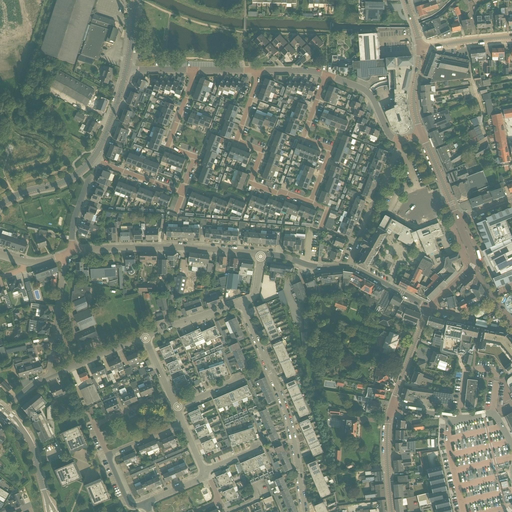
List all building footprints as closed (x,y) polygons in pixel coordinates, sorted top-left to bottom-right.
[(92,9),(94,10),(97,0),(56,0),(39,53),(74,64),(77,54),(92,9)] [(416,8),(419,17),(427,15),(427,12),(438,9),(437,5),(445,2),(448,1),(447,0),(428,0),(429,3),(423,5),(416,8)] [(378,17),(378,10),(384,10),(383,10),(383,4),(384,4),(375,4),(375,1),(376,1),(366,1),(366,3),(361,3),(361,10),(363,10),(366,10),(366,13),(365,21),(379,21),(378,21),(378,17),(379,17),(378,17)] [(505,16),(504,8),(502,8),(501,9),(501,16),(495,16),(496,27),(498,27),(499,28),(500,28),(501,27),(503,27),(502,22),(505,21),(505,16)] [(94,10),(92,9),(77,54),(80,55),(78,58),(77,60),(83,62),(85,57),(98,61),(104,42),(105,42),(110,28),(112,29),(113,27),(115,22),(94,15),(94,14),(96,12),(95,9),(94,10)] [(464,30),(471,29),(470,21),(468,21),(468,17),(462,18),(462,22),(464,30)] [(477,22),(478,29),(486,28),(486,27),(491,27),(490,22),(485,23),(485,19),(482,20),(481,17),(477,17),(477,22)] [(439,18),(436,19),(441,34),(443,38),(451,34),(447,23),(441,25),(440,23),(439,18)] [(430,39),(441,34),(436,19),(432,21),(435,29),(425,32),(427,39),(428,39),(430,38),(430,39)] [(461,30),(460,25),(458,19),(454,21),(455,24),(451,25),(453,32),(461,30)] [(113,45),(117,30),(112,29),(110,28),(105,42),(108,43),(113,45)] [(354,62),(352,62),(353,70),(357,70),(357,73),(357,77),(367,82),(368,81),(370,80),(371,77),(389,76),(388,76),(388,75),(387,75),(387,64),(386,64),(386,59),(380,60),(378,33),(374,34),(358,35),(359,45),(360,53),(360,62),(358,62),(354,62)] [(255,41),(253,42),(257,47),(259,45),(261,43),(262,43),(261,43),(262,44),(263,45),(265,47),(268,44),(269,43),(263,36),(262,36),(261,35),(260,36),(259,34),(253,39),(255,41)] [(273,41),(272,43),(274,45),(275,47),(278,45),(279,43),(280,44),(279,44),(280,44),(281,45),(283,47),(286,44),(287,43),(281,36),(280,35),(278,36),(277,35),(272,40),(273,41)] [(295,35),(290,40),(292,42),(290,44),(292,45),(294,47),(296,45),(298,44),(298,45),(299,45),(300,46),(301,48),(304,45),(305,44),(299,37),(298,36),(297,37),(295,35)] [(314,36),(308,41),(310,43),(308,44),(310,46),(312,48),(314,46),(316,44),(316,45),(317,46),(318,46),(320,48),(324,44),(317,38),(316,36),(315,38),(314,36)] [(266,48),(262,52),(264,54),(266,56),(268,54),(270,52),(271,53),(270,53),(271,54),(271,53),(272,54),(274,56),(274,55),(278,52),(274,48),(275,47),(274,45),(272,46),(271,45),(270,44),(269,45),(268,44),(265,47),(266,48)] [(285,49),(281,52),(284,56),(287,54),(288,52),(289,53),(288,53),(289,54),(290,55),(292,56),(296,53),(292,49),(294,47),(292,45),(290,47),(290,46),(289,45),(287,46),(286,44),(283,47),(285,49)] [(303,49),(299,53),(302,56),(303,57),(305,55),(306,53),(307,54),(307,55),(308,55),(309,55),(310,57),(314,53),(311,50),(312,48),(310,46),(309,47),(308,46),(307,45),(306,46),(304,45),(301,48),(303,49)] [(486,57),(485,50),(477,51),(479,63),(479,62),(486,61),(485,57),(486,57)] [(471,58),(472,64),(479,63),(477,51),(470,51),(471,58)] [(430,83),(434,83),(462,80),(468,79),(471,79),(470,75),(470,74),(467,74),(470,61),(463,60),(463,59),(458,59),(455,58),(452,57),(448,57),(445,56),(444,56),(440,55),(440,56),(432,53),(432,54),(428,65),(424,76),(423,76),(431,79),(430,83)] [(332,64),(332,70),(332,69),(333,69),(336,69),(339,69),(339,70),(339,72),(344,72),(344,73),(347,73),(347,72),(348,72),(348,70),(353,70),(352,62),(348,62),(348,65),(343,65),(344,60),(338,60),(338,56),(332,56),(332,64)] [(386,59),(386,64),(387,64),(387,75),(388,75),(388,76),(389,76),(390,88),(395,88),(395,95),(406,94),(407,92),(412,71),(412,66),(413,66),(413,64),(413,62),(413,60),(413,58),(413,57),(412,58),(410,58),(408,58),(407,58),(407,57),(404,58),(403,58),(402,58),(400,58),(398,58),(386,59)] [(110,80),(113,70),(104,67),(103,71),(102,77),(101,77),(99,81),(107,84),(108,80),(110,80)] [(95,91),(59,71),(50,86),(86,106),(95,91)] [(156,83),(153,90),(158,92),(163,79),(162,83),(157,81),(158,79),(157,79),(157,81),(156,83)] [(163,79),(158,92),(159,92),(159,90),(164,92),(169,79),(168,83),(163,81),(164,79),(163,79)] [(169,79),(164,92),(165,90),(170,92),(175,79),(173,83),(169,81),(169,79)] [(175,79),(170,92),(175,94),(180,81),(179,83),(174,81),(175,80),(175,79)] [(208,87),(210,82),(201,79),(199,84),(208,87)] [(266,79),(264,84),(273,88),(275,83),(273,82),(266,79)] [(286,79),(284,84),(288,85),(286,91),(284,95),(289,97),(290,96),(291,93),(291,91),(296,80),(294,84),(289,82),(290,80),(286,79)] [(481,80),(476,81),(478,88),(479,88),(488,86),(487,80),(487,79),(485,80),(481,80)] [(134,87),(139,89),(139,92),(143,94),(145,94),(151,96),(152,95),(153,91),(147,89),(144,88),(146,82),(145,82),(142,81),(139,80),(138,84),(135,83),(134,87)] [(218,91),(216,94),(222,96),(223,93),(224,91),(228,80),(226,84),(221,82),(222,80),(221,81),(218,91)] [(228,80),(224,91),(229,93),(229,91),(234,80),(233,80),(232,84),(227,82),(228,80)] [(234,80),(229,91),(234,93),(235,93),(235,91),(239,80),(238,84),(235,83),(233,82),(234,80)] [(239,80),(235,91),(240,93),(244,82),(243,84),(241,83),(239,82),(239,80)] [(296,80),(291,91),(296,93),(297,93),(297,92),(301,80),(300,84),(297,83),(295,82),(296,80)] [(301,80),(297,92),(302,94),(307,80),(306,84),(301,82),(302,80),(301,80)] [(302,94),(302,95),(307,96),(307,95),(312,82),(311,84),(307,82),(307,80),(302,94)] [(175,94),(174,97),(179,99),(180,96),(184,85),(183,87),(179,85),(180,81),(175,94)] [(240,93),(239,94),(240,94),(245,96),(246,92),(248,93),(250,88),(248,87),(249,86),(247,85),(246,85),(246,83),(244,82),(240,93)] [(312,82),(307,95),(313,97),(317,86),(316,86),(316,88),(311,86),(312,82)] [(431,92),(433,92),(435,92),(434,83),(430,83),(422,84),(422,86),(421,87),(422,93),(421,93),(421,94),(431,93),(431,92)] [(208,87),(199,84),(197,89),(206,93),(208,87)] [(264,84),(262,89),(271,93),(274,94),(275,94),(277,89),(276,89),(273,88),(264,84)] [(330,86),(328,92),(337,95),(339,90),(330,86)] [(206,93),(197,89),(195,94),(207,99),(204,98),(206,93)] [(262,89),(260,94),(269,98),(271,93),(262,89)] [(140,102),(143,94),(139,92),(135,90),(134,93),(131,92),(129,98),(139,102),(140,102)] [(328,92),(326,97),(338,101),(340,96),(337,95),(328,92)] [(207,99),(195,94),(193,99),(202,103),(205,104),(207,99)] [(260,94),(258,100),(267,103),(269,98),(260,94)] [(385,112),(384,113),(389,123),(390,122),(392,127),(391,127),(391,128),(392,129),(392,130),(393,131),(394,132),(395,132),(397,131),(398,134),(399,134),(400,134),(401,134),(402,134),(403,134),(404,134),(405,133),(406,133),(407,132),(408,131),(409,131),(408,130),(408,128),(410,127),(411,127),(411,126),(411,125),(411,124),(411,123),(411,122),(411,121),(409,121),(408,116),(410,116),(407,105),(406,105),(406,100),(407,100),(407,94),(406,94),(395,95),(394,95),(395,103),(396,103),(396,106),(394,107),(394,108),(387,112),(385,113),(385,112)] [(326,97),(324,102),(333,105),(336,106),(338,101),(326,97)] [(137,108),(139,102),(129,98),(127,104),(130,105),(128,108),(135,111),(136,108),(137,108)] [(359,111),(359,110),(363,98),(361,102),(359,101),(358,102),(359,102),(358,104),(352,101),(350,108),(354,109),(353,111),(355,111),(355,109),(359,111)] [(103,113),(107,102),(101,100),(99,105),(95,103),(93,109),(103,113)] [(175,106),(163,101),(161,106),(164,107),(173,111),(175,106)] [(299,103),(297,108),(306,112),(308,106),(299,103)] [(237,113),(239,108),(230,105),(228,110),(237,113)] [(433,109),(433,106),(433,105),(423,106),(424,113),(427,113),(427,114),(428,114),(428,117),(438,113),(437,110),(436,109),(433,109)] [(359,118),(362,119),(367,106),(365,110),(362,109),(362,110),(362,112),(359,110),(359,111),(355,109),(355,111),(353,116),(357,117),(356,119),(358,120),(359,118)] [(173,111),(164,107),(162,113),(171,116),(173,111)] [(125,110),(122,116),(130,119),(133,120),(135,114),(134,113),(135,111),(128,108),(128,111),(125,110)] [(295,113),(304,117),(306,112),(297,108),(295,113)] [(237,113),(228,110),(226,115),(235,118),(237,113)] [(448,110),(438,113),(428,117),(425,118),(423,119),(427,131),(436,127),(443,125),(445,128),(451,126),(449,121),(447,122),(444,116),(449,114),(448,110)] [(505,118),(511,117),(511,116),(511,110),(503,112),(505,118)] [(188,122),(188,123),(193,125),(196,116),(197,114),(197,112),(192,111),(192,112),(191,114),(189,120),(188,122)] [(85,117),(77,113),(74,119),(82,123),(85,117)] [(169,121),(171,116),(162,113),(160,118),(169,121)] [(295,113),(293,118),(300,121),(302,122),(304,117),(295,113)] [(319,122),(325,124),(328,115),(323,113),(319,122)] [(257,125),(261,116),(256,114),(252,123),(257,125)] [(365,127),(370,114),(368,118),(365,117),(365,118),(366,118),(365,120),(362,119),(359,118),(358,120),(357,124),(360,125),(360,127),(361,128),(362,126),(365,127)] [(503,123),(501,114),(492,116),(493,124),(503,123)] [(235,118),(226,115),(224,120),(233,123),(235,118)] [(325,124),(330,126),(333,117),(328,115),(325,124)] [(128,125),(130,119),(122,116),(120,122),(123,123),(122,126),(129,128),(130,125),(128,125)] [(196,116),(193,125),(198,127),(199,125),(201,118),(200,117),(199,117),(196,116)] [(201,118),(199,125),(204,127),(207,118),(202,116),(201,118)] [(261,116),(257,125),(262,127),(263,125),(266,117),(261,116)] [(266,117),(263,125),(268,127),(272,118),(267,116),(266,117)] [(330,126),(335,128),(338,118),(333,117),(330,126)] [(169,121),(160,118),(158,123),(167,126),(169,121)] [(207,118),(204,127),(209,129),(212,120),(207,118)] [(277,120),(272,118),(268,127),(273,129),(277,120)] [(289,123),(298,126),(300,121),(293,118),(291,118),(289,123)] [(335,128),(340,130),(343,120),(338,118),(335,128)] [(477,118),(471,120),(473,127),(479,124),(477,118)] [(86,132),(93,136),(98,125),(88,120),(85,126),(83,131),(86,132)] [(235,124),(233,123),(224,120),(226,121),(224,126),(233,129),(235,124)] [(348,122),(343,120),(340,130),(345,132),(348,122)] [(368,137),(374,122),(373,122),(372,127),(369,125),(369,126),(368,128),(365,127),(362,126),(361,128),(360,132),(367,134),(366,136),(368,137)] [(377,138),(380,132),(374,130),(374,128),(375,128),(372,126),(374,122),(368,137),(370,138),(370,136),(377,139),(377,138)] [(287,128),(296,131),(298,126),(289,123),(287,128)] [(495,133),(504,131),(503,123),(493,124),(495,133)] [(116,134),(123,136),(126,131),(128,131),(129,128),(122,126),(121,128),(118,127),(116,134)] [(222,131),(231,134),(233,129),(224,126),(222,131)] [(429,134),(433,144),(435,147),(435,148),(436,147),(443,144),(441,140),(445,138),(444,134),(449,132),(448,130),(451,129),(450,127),(447,128),(438,132),(437,130),(429,134)] [(156,128),(154,133),(163,136),(165,131),(156,128)] [(287,128),(285,133),(294,137),(296,131),(287,128)] [(220,136),(229,140),(231,134),(222,131),(219,130),(217,135),(220,136)] [(471,139),(477,136),(474,130),(468,132),(471,139)] [(496,142),(506,140),(504,131),(495,133),(496,142)] [(276,137),(285,140),(287,135),(278,132),(276,137)] [(162,141),(163,136),(154,133),(152,138),(162,141)] [(122,140),(123,136),(116,134),(113,140),(116,141),(115,143),(122,146),(124,146),(126,141),(122,140)] [(212,135),(210,140),(219,143),(221,144),(223,139),(221,138),(212,135)] [(343,136),(341,141),(351,144),(353,139),(343,136)] [(285,140),(276,137),(274,142),(283,146),(285,140)] [(152,138),(150,143),(160,146),(162,141),(152,138)] [(210,140),(208,145),(217,148),(219,143),(210,140)] [(498,150),(507,148),(506,140),(496,142),(498,150)] [(341,141),(340,146),(349,149),(351,144),(341,141)] [(158,152),(160,146),(150,143),(148,142),(147,147),(149,148),(158,152)] [(283,146),(274,142),(272,147),(281,151),(283,146)] [(121,149),(122,146),(115,143),(114,146),(111,145),(109,151),(117,154),(119,148),(121,149)] [(437,150),(440,156),(451,151),(452,150),(451,147),(453,146),(452,143),(444,147),(437,150)] [(298,144),(294,154),(299,156),(303,146),(302,146),(302,147),(300,146),(301,145),(300,145),(300,146),(298,145),(298,144)] [(208,145),(206,150),(208,151),(215,153),(217,148),(208,145)] [(303,146),(299,156),(303,158),(307,148),(305,148),(305,147),(303,147),(303,146)] [(340,146),(338,151),(347,155),(349,149),(340,146)] [(387,149),(379,146),(378,149),(380,149),(378,154),(376,154),(387,158),(389,153),(386,152),(387,149)] [(281,151),(272,147),(270,152),(279,156),(281,156),(282,157),(284,152),(281,151)] [(233,148),(232,148),(228,157),(233,159),(237,150),(233,148)] [(307,148),(303,158),(308,159),(312,150),(311,149),(311,150),(310,149),(309,149),(307,148)] [(484,154),(481,148),(474,152),(477,158),(484,154)] [(507,148),(498,150),(499,158),(509,156),(507,148)] [(238,161),(242,151),(237,150),(233,159),(238,161)] [(312,150),(308,159),(312,161),(313,161),(316,151),(316,152),(314,151),(314,150),(314,151),(312,150)] [(107,157),(114,160),(117,161),(119,155),(109,151),(107,157)] [(208,151),(206,156),(215,159),(217,154),(215,153),(208,151)] [(242,163),(246,153),(242,151),(238,161),(242,163)] [(316,151),(313,161),(317,163),(321,153),(320,153),(319,153),(319,152),(319,153),(316,152),(317,151),(316,151)] [(338,151),(336,156),(345,160),(345,159),(348,160),(350,156),(347,155),(338,151)] [(443,164),(454,157),(453,156),(453,154),(452,152),(451,152),(451,151),(440,156),(442,163),(443,163),(443,164)] [(454,157),(443,164),(446,173),(454,170),(452,164),(467,154),(465,151),(454,157)] [(161,162),(167,164),(170,154),(165,152),(161,162)] [(272,153),(270,158),(279,162),(281,156),(279,156),(270,152),(272,153)] [(247,164),(251,155),(250,154),(250,155),(246,153),(242,163),(247,164)] [(128,158),(126,163),(131,165),(134,156),(129,154),(128,158)] [(167,164),(172,166),(175,156),(170,154),(167,164)] [(385,162),(387,158),(376,154),(374,159),(383,162),(385,163),(385,162)] [(131,165),(136,167),(140,158),(134,156),(131,165)] [(170,169),(176,171),(180,158),(175,156),(172,166),(170,169)] [(206,156),(204,161),(213,164),(214,163),(216,164),(218,161),(215,160),(215,159),(206,156)] [(336,156),(334,161),(343,165),(345,160),(336,156)] [(509,162),(510,162),(509,156),(499,158),(500,164),(501,164),(502,167),(509,165),(509,162)] [(141,169),(145,160),(140,158),(136,167),(141,169)] [(185,160),(180,158),(176,171),(181,173),(185,160)] [(277,167),(279,162),(270,158),(268,163),(277,167)] [(372,164),(381,168),(382,165),(383,162),(374,159),(372,164)] [(474,159),(465,164),(468,169),(477,165),(474,159)] [(141,169),(146,171),(150,161),(145,160),(141,169)] [(151,173),(155,163),(150,161),(146,171),(151,173)] [(204,161),(202,166),(204,167),(211,170),(213,170),(214,171),(216,165),(213,164),(204,161)] [(155,163),(151,173),(157,175),(157,172),(158,170),(160,165),(155,163)] [(268,163),(266,168),(275,172),(277,167),(268,163)] [(370,169),(379,173),(381,168),(372,164),(369,163),(367,168),(370,169)] [(306,166),(304,171),(313,175),(315,169),(306,166)] [(332,166),(330,171),(339,175),(341,169),(332,166)] [(204,167),(202,172),(211,175),(213,170),(211,170),(204,167)] [(266,168),(264,173),(276,178),(273,177),(275,172),(266,168)] [(368,174),(377,178),(379,173),(370,169),(367,168),(365,173),(367,174),(368,174)] [(458,171),(447,175),(449,179),(467,172),(467,170),(466,171),(466,170),(464,171),(463,169),(461,170),(458,171)] [(100,177),(99,177),(100,177),(109,180),(111,174),(112,174),(113,172),(107,170),(106,172),(103,171),(102,175),(103,176),(102,178),(100,177)] [(238,171),(236,176),(246,180),(248,175),(244,173),(238,171)] [(311,180),(313,175),(304,171),(302,176),(311,180)] [(330,171),(328,176),(330,177),(337,180),(339,175),(330,171)] [(452,187),(457,201),(458,201),(467,197),(468,197),(472,195),(471,194),(486,188),(483,180),(486,178),(483,171),(480,172),(474,175),(469,177),(461,180),(457,181),(458,184),(453,187),(452,187)] [(202,172),(200,177),(209,180),(211,175),(202,172)] [(467,172),(449,179),(451,184),(457,181),(461,180),(469,177),(467,172)] [(276,178),(264,173),(262,179),(274,183),(276,178)] [(368,174),(367,174),(366,176),(369,177),(368,180),(377,184),(379,179),(379,178),(377,178),(368,174)] [(235,181),(235,182),(244,185),(246,180),(236,176),(235,181)] [(311,180),(302,176),(300,181),(309,185),(311,180)] [(99,179),(97,183),(100,184),(102,185),(101,187),(107,190),(108,187),(110,181),(109,180),(100,177),(100,179),(99,179)] [(200,177),(198,182),(207,186),(209,180),(200,177)] [(330,177),(328,182),(337,185),(339,180),(337,180),(330,177)] [(368,180),(365,179),(363,184),(366,185),(375,189),(377,184),(368,180)] [(300,181),(298,186),(307,190),(309,185),(300,181)] [(120,193),(124,184),(119,182),(115,191),(116,191),(115,194),(119,196),(120,193)] [(235,182),(233,187),(242,190),(244,185),(235,182)] [(328,182),(326,187),(335,191),(337,185),(328,182)] [(129,186),(124,184),(120,193),(125,195),(129,186)] [(375,189),(366,185),(363,184),(361,189),(364,190),(373,194),(374,192),(375,189)] [(129,186),(125,195),(126,195),(124,198),(127,199),(128,196),(131,197),(134,188),(129,186)] [(96,193),(95,196),(101,198),(102,198),(105,199),(107,193),(106,192),(107,190),(101,187),(100,190),(97,189),(95,193),(96,193)] [(326,187),(324,192),(331,195),(333,196),(335,191),(326,187)] [(139,190),(134,188),(131,197),(136,199),(139,190)] [(140,188),(139,190),(136,199),(135,200),(140,202),(145,190),(140,188)] [(481,196),(469,200),(472,208),(484,204),(483,202),(486,201),(486,203),(487,203),(491,202),(493,201),(495,200),(505,197),(505,196),(502,189),(496,191),(495,189),(487,192),(487,194),(484,195),(481,196)] [(145,204),(147,201),(150,192),(145,190),(140,202),(145,204)] [(373,194),(364,190),(362,195),(372,199),(372,198),(373,194)] [(155,194),(150,192),(147,201),(152,203),(155,194)] [(156,192),(155,194),(152,203),(153,201),(158,203),(161,194),(156,192)] [(322,192),(320,197),(329,200),(331,195),(324,192),(322,192)] [(192,193),(188,202),(193,204),(197,194),(192,193)] [(352,203),(363,207),(366,202),(359,199),(360,197),(357,196),(348,193),(347,195),(353,198),(353,200),(355,201),(354,204),(352,203)] [(92,197),(91,201),(95,202),(94,205),(100,207),(101,204),(99,203),(101,198),(95,196),(93,194),(93,195),(94,195),(93,197),(92,197)] [(158,203),(163,205),(166,196),(161,194),(158,203)] [(197,194),(193,204),(199,206),(202,196),(197,194)] [(171,198),(166,196),(163,205),(168,207),(171,198)] [(202,196),(199,206),(204,207),(207,198),(202,196)] [(252,196),(248,208),(253,210),(254,207),(257,198),(252,196)] [(212,200),(210,207),(215,208),(218,199),(213,197),(212,200)] [(320,197),(318,202),(327,205),(329,200),(320,197)] [(207,198),(204,207),(209,209),(210,207),(212,200),(207,198)] [(257,198),(254,207),(259,209),(262,200),(257,198)] [(218,199),(215,208),(220,210),(224,201),(218,199)] [(229,203),(227,208),(232,210),(236,200),(230,199),(229,203)] [(264,211),(264,212),(269,214),(274,201),(268,199),(267,202),(264,211)] [(236,200),(232,210),(237,212),(241,202),(236,200)] [(262,200),(259,209),(264,211),(267,202),(262,200)] [(224,201),(220,210),(225,212),(227,208),(229,203),(224,201)] [(274,201),(269,214),(274,216),(274,215),(275,212),(279,203),(274,201)] [(241,202),(237,212),(242,214),(246,204),(241,202)] [(284,205),(281,211),(287,213),(290,204),(285,202),(284,205)] [(279,203),(275,212),(280,214),(281,211),(284,205),(279,203)] [(352,209),(362,212),(363,207),(352,203),(350,208),(352,209)] [(290,204),(287,213),(292,215),(290,219),(295,206),(290,204)] [(90,207),(88,211),(89,211),(89,213),(94,215),(96,216),(98,210),(99,210),(100,207),(94,205),(93,208),(90,207)] [(295,206),(290,219),(295,221),(297,217),(298,215),(300,208),(295,206)] [(300,208),(298,215),(303,217),(306,208),(301,206),(300,208)] [(350,208),(349,207),(347,213),(360,217),(362,212),(352,209),(350,208)] [(306,208),(303,217),(308,219),(311,210),(306,208)] [(511,243),(510,240),(511,239),(511,238),(505,221),(511,218),(511,209),(511,208),(486,218),(487,221),(486,221),(485,221),(476,224),(486,248),(487,249),(482,251),(495,278),(493,279),(496,288),(511,281),(511,243)] [(311,210),(308,219),(313,221),(316,212),(311,210)] [(86,214),(84,219),(88,220),(87,223),(90,224),(92,225),(94,225),(95,222),(91,221),(94,215),(89,213),(86,212),(86,213),(87,213),(87,215),(86,214)] [(355,222),(358,222),(359,218),(360,217),(347,213),(346,218),(344,217),(355,222)] [(433,225),(420,230),(419,230),(414,232),(394,220),(395,218),(387,213),(378,229),(387,234),(389,234),(391,234),(392,232),(398,236),(399,235),(399,236),(397,240),(410,247),(412,243),(413,243),(414,242),(413,241),(414,241),(420,239),(427,256),(438,252),(433,239),(435,238),(443,235),(438,223),(433,225)] [(117,222),(115,222),(115,228),(116,228),(119,228),(119,225),(120,225),(123,215),(119,214),(117,222)] [(344,223),(354,227),(355,222),(344,217),(342,222),(344,223)] [(246,222),(243,222),(242,230),(241,239),(244,240),(244,243),(249,243),(250,231),(250,230),(245,229),(246,222)] [(354,227),(344,223),(342,228),(352,232),(352,231),(354,227)] [(81,228),(79,232),(81,233),(87,235),(89,231),(92,233),(94,229),(91,228),(92,225),(90,224),(89,227),(86,226),(82,224),(81,226),(82,226),(81,228)] [(135,229),(132,229),(133,234),(135,234),(135,235),(135,240),(142,240),(142,237),(142,235),(142,233),(145,233),(145,230),(145,224),(141,224),(141,229),(139,229),(139,232),(135,232),(135,229)] [(165,224),(164,234),(167,234),(167,237),(172,238),(172,228),(172,225),(165,224)] [(121,234),(121,236),(121,241),(129,240),(130,240),(130,235),(129,234),(133,234),(132,229),(132,226),(127,227),(127,230),(121,230),(121,234)] [(107,229),(106,230),(106,232),(107,233),(109,233),(109,236),(109,241),(116,241),(116,236),(116,233),(116,228),(115,228),(113,229),(109,229),(107,229)] [(342,228),(340,233),(350,237),(350,236),(352,232),(342,228)] [(387,234),(378,229),(372,239),(369,238),(366,243),(364,242),(364,241),(363,242),(362,244),(361,245),(361,246),(361,247),(362,247),(363,248),(361,253),(364,254),(358,264),(357,265),(358,266),(358,265),(360,267),(361,267),(363,268),(364,269),(366,270),(367,269),(368,268),(368,267),(369,265),(370,263),(371,263),(372,261),(372,260),(373,259),(373,258),(374,256),(375,257),(376,256),(377,254),(378,254),(377,253),(378,251),(379,252),(379,251),(378,251),(379,249),(380,249),(380,248),(379,248),(383,241),(384,239),(385,237),(386,237),(386,236),(387,234)] [(45,238),(47,232),(39,230),(39,234),(39,239),(35,240),(38,249),(47,246),(44,238),(45,238)] [(146,232),(146,240),(147,240),(158,240),(158,231),(146,232)] [(7,236),(4,246),(11,248),(15,234),(13,233),(11,237),(7,236)] [(17,235),(15,234),(11,248),(17,251),(20,240),(17,239),(17,235)] [(272,235),(271,245),(276,245),(277,241),(279,241),(280,236),(272,235)] [(289,246),(290,237),(284,237),(284,238),(281,237),(281,243),(284,243),(283,246),(289,246)] [(301,250),(304,251),(305,239),(296,238),(296,241),(295,241),(295,247),(295,250),(301,250)] [(337,246),(343,248),(345,241),(337,238),(336,241),(333,240),(332,244),(334,245),(334,246),(337,247),(337,246)] [(27,242),(20,240),(17,251),(24,253),(25,249),(26,249),(27,250),(28,246),(27,246),(26,245),(27,242)] [(322,257),(322,252),(323,247),(328,249),(328,251),(332,252),(329,259),(335,261),(336,258),(336,257),(337,256),(339,257),(341,252),(337,250),(329,247),(323,245),(319,244),(319,252),(318,257),(322,257)] [(177,261),(178,255),(178,254),(177,253),(168,252),(168,261),(171,261),(171,267),(175,267),(175,261),(177,261)] [(157,261),(157,258),(157,253),(141,253),(140,262),(147,262),(147,260),(157,261)] [(440,278),(447,285),(447,284),(458,273),(460,270),(463,267),(463,266),(460,264),(460,263),(460,262),(460,261),(459,260),(459,259),(461,259),(459,253),(446,258),(444,268),(437,275),(440,278)] [(192,267),(198,268),(199,263),(200,255),(190,254),(189,262),(188,266),(192,267)] [(200,255),(199,263),(198,268),(207,269),(207,272),(212,273),(213,264),(208,263),(209,256),(200,255)] [(135,264),(135,256),(131,256),(126,256),(126,272),(129,272),(129,273),(130,274),(131,274),(132,274),(133,274),(134,273),(134,272),(134,271),(133,269),(132,268),(132,267),(132,266),(132,264),(135,264)] [(407,290),(416,295),(416,294),(417,292),(418,292),(421,285),(423,281),(425,276),(428,278),(430,279),(435,274),(431,270),(433,266),(431,259),(425,256),(424,258),(421,262),(413,277),(407,290)] [(216,264),(215,271),(219,272),(219,269),(222,269),(223,268),(225,268),(226,266),(227,266),(228,262),(226,262),(227,258),(220,257),(220,263),(216,262),(216,264)] [(231,258),(230,268),(237,268),(238,259),(231,258)] [(228,274),(228,278),(227,289),(234,290),(237,290),(239,279),(245,280),(245,276),(246,276),(247,271),(253,272),(253,269),(252,269),(253,261),(243,260),(241,267),(240,267),(239,272),(239,275),(232,274),(228,274)] [(51,274),(58,272),(55,263),(33,271),(36,280),(38,284),(44,281),(48,280),(47,277),(51,276),(51,274)] [(88,268),(85,268),(83,268),(83,266),(83,263),(77,263),(77,272),(78,274),(83,274),(83,277),(89,276),(88,268)] [(293,273),(294,267),(286,266),(271,264),(270,272),(272,272),(270,281),(274,281),(275,279),(276,273),(285,274),(285,272),(293,273)] [(116,269),(119,269),(119,266),(115,266),(115,265),(112,266),(112,267),(91,268),(91,278),(108,277),(110,286),(118,284),(116,277),(116,269)] [(332,278),(329,279),(329,283),(336,282),(336,281),(335,278),(339,278),(339,277),(343,277),(343,272),(331,273),(332,278)] [(339,283),(338,289),(340,289),(340,293),(344,292),(348,292),(349,284),(349,283),(350,279),(353,273),(343,272),(343,277),(339,277),(339,278),(339,283)] [(321,274),(316,276),(318,281),(321,280),(321,285),(322,285),(325,285),(325,284),(329,283),(329,279),(332,278),(331,273),(321,274)] [(350,279),(349,283),(356,287),(359,289),(358,291),(363,283),(362,283),(365,279),(353,273),(350,279)] [(413,277),(405,273),(402,279),(402,278),(398,286),(404,289),(407,290),(413,277)] [(416,295),(419,297),(430,302),(431,301),(446,286),(447,285),(440,278),(437,275),(435,274),(430,279),(433,281),(426,288),(424,287),(421,285),(418,292),(417,292),(416,294),(416,295)] [(462,284),(464,287),(465,287),(467,290),(470,287),(472,289),(473,288),(480,285),(476,276),(476,275),(475,275),(473,275),(472,275),(462,284)] [(178,276),(177,279),(174,293),(183,294),(184,291),(194,293),(197,279),(178,276)] [(313,277),(304,280),(307,289),(316,285),(313,277)] [(363,283),(358,291),(364,294),(363,296),(365,297),(363,300),(368,303),(371,295),(375,285),(365,279),(362,283),(363,283)] [(13,297),(18,295),(21,294),(23,299),(27,297),(25,290),(21,291),(18,284),(16,285),(14,281),(13,281),(13,280),(9,282),(8,283),(9,286),(8,286),(10,290),(11,290),(13,297)] [(29,281),(24,283),(30,303),(35,302),(29,281)] [(299,303),(303,302),(309,299),(301,282),(292,286),(299,303)] [(368,303),(366,308),(370,310),(373,302),(376,303),(377,304),(376,306),(374,311),(374,312),(381,314),(382,315),(384,312),(387,306),(391,299),(393,295),(384,290),(375,285),(371,295),(368,303)] [(462,291),(462,294),(462,296),(463,296),(464,297),(464,298),(469,307),(471,312),(474,310),(474,311),(474,312),(486,307),(485,305),(488,303),(485,298),(486,298),(486,295),(482,287),(480,285),(473,288),(472,289),(470,287),(467,290),(465,287),(464,287),(464,288),(462,289),(462,291)] [(73,303),(78,314),(90,309),(85,298),(86,298),(86,294),(90,294),(91,288),(75,286),(74,292),(73,292),(71,304),(73,303)] [(12,308),(10,303),(10,302),(8,296),(4,297),(2,290),(0,290),(0,296),(1,297),(2,300),(5,300),(6,304),(8,309),(12,308)] [(283,290),(278,293),(278,296),(281,305),(282,306),(288,303),(283,290)] [(209,308),(214,306),(215,306),(221,304),(219,300),(223,299),(221,293),(217,294),(218,296),(206,300),(207,301),(204,302),(206,308),(208,307),(209,308)] [(384,312),(382,315),(389,317),(394,306),(399,308),(400,305),(403,300),(394,295),(385,313),(384,312)] [(462,311),(458,304),(455,296),(453,297),(445,299),(446,301),(442,302),(440,304),(441,308),(443,308),(447,307),(448,309),(455,308),(456,312),(459,313),(462,311)] [(163,311),(168,310),(165,298),(160,299),(163,311)] [(458,304),(462,311),(468,308),(463,299),(460,301),(461,303),(458,304)] [(337,300),(334,307),(346,311),(348,304),(337,300)] [(187,315),(203,310),(201,303),(194,305),(193,301),(184,304),(185,308),(182,309),(184,316),(187,315)] [(266,303),(256,308),(258,312),(268,308),(266,303)] [(399,308),(396,316),(398,317),(403,319),(407,309),(407,308),(401,306),(401,305),(400,305),(399,308)] [(36,309),(35,317),(40,318),(43,318),(43,319),(47,320),(47,319),(50,319),(50,318),(51,318),(52,314),(51,314),(51,313),(47,312),(47,309),(46,309),(41,308),(41,310),(39,309),(36,309)] [(258,312),(260,316),(270,312),(268,308),(258,312)] [(90,309),(78,314),(74,316),(80,331),(88,328),(89,330),(95,328),(93,325),(96,324),(90,309)] [(403,319),(401,322),(402,322),(408,324),(414,327),(415,324),(417,324),(417,325),(417,324),(421,314),(418,313),(407,309),(403,319)] [(260,316),(262,320),(272,316),(270,312),(260,316)] [(152,326),(165,323),(164,318),(162,313),(156,315),(157,318),(151,320),(151,322),(152,326)] [(390,327),(393,319),(381,315),(378,322),(390,327)] [(440,343),(441,341),(445,321),(444,321),(439,320),(433,318),(433,317),(433,316),(431,315),(430,316),(430,317),(429,317),(427,325),(427,326),(439,329),(438,332),(436,331),(434,337),(433,339),(432,340),(433,342),(440,344),(440,343)] [(262,320),(264,325),(273,320),(272,316),(262,320)] [(231,327),(238,324),(236,319),(229,322),(231,327)] [(38,321),(30,320),(29,324),(34,324),(34,327),(38,328),(37,333),(41,334),(41,335),(44,335),(44,334),(48,335),(48,334),(49,334),(49,330),(48,330),(49,329),(45,328),(45,325),(39,324),(39,325),(37,324),(38,321)] [(264,325),(265,329),(275,324),(273,320),(264,325)] [(447,322),(444,338),(461,341),(463,325),(455,323),(447,322)] [(234,333),(241,330),(238,324),(231,327),(234,333)] [(265,329),(267,333),(277,329),(275,324),(265,329)] [(468,326),(463,325),(461,341),(459,348),(458,353),(458,354),(459,354),(458,355),(465,356),(463,364),(471,365),(477,338),(479,329),(474,328),(474,327),(468,326)] [(215,327),(211,329),(215,339),(220,337),(216,326),(215,326),(215,327)] [(81,344),(98,336),(95,328),(89,330),(88,328),(80,331),(76,332),(81,344)] [(199,329),(195,331),(201,344),(205,342),(206,343),(202,333),(200,329),(199,329)] [(211,329),(206,331),(211,341),(215,339),(211,329)] [(267,333),(269,337),(279,333),(277,329),(267,333)] [(236,339),(243,336),(241,330),(234,333),(236,339)] [(393,334),(394,332),(394,331),(391,330),(390,333),(387,332),(385,339),(386,340),(385,344),(384,344),(383,344),(383,345),(382,345),(382,346),(382,347),(383,347),(383,348),(385,349),(383,353),(390,356),(392,351),(394,352),(398,341),(396,341),(398,336),(393,334)] [(508,335),(507,334),(496,332),(496,333),(489,331),(482,330),(477,353),(494,356),(496,359),(509,375),(511,373),(511,372),(511,339),(508,335)] [(195,331),(190,333),(196,346),(201,344),(195,331)] [(206,331),(202,333),(206,343),(211,341),(206,331)] [(313,349),(311,332),(301,333),(303,350),(313,349)] [(190,333),(186,336),(190,346),(191,348),(196,346),(190,333)] [(281,337),(279,333),(269,337),(271,341),(270,341),(271,341),(281,337)] [(181,337),(181,338),(185,348),(190,346),(186,336),(181,338),(181,337)] [(167,347),(160,350),(163,355),(173,350),(171,346),(174,344),(173,341),(166,344),(167,347)] [(275,350),(285,346),(283,341),(272,345),(273,346),(275,350)] [(26,349),(24,343),(5,347),(6,354),(26,349)] [(233,352),(241,349),(238,343),(230,346),(233,352)] [(275,350),(276,354),(286,350),(285,346),(275,350)] [(243,355),(241,349),(233,352),(235,358),(243,355)] [(173,350),(163,355),(165,360),(172,357),(173,359),(179,356),(178,354),(175,355),(173,350)] [(278,358),(288,354),(286,350),(276,354),(278,358)] [(30,354),(28,354),(29,358),(30,360),(30,361),(32,366),(33,370),(31,370),(32,374),(42,371),(39,363),(39,361),(36,362),(35,358),(34,357),(36,356),(35,352),(30,354)] [(434,352),(432,356),(430,363),(428,367),(432,368),(434,364),(438,366),(439,361),(445,363),(447,357),(434,352)] [(138,353),(132,355),(137,367),(141,365),(140,364),(144,363),(142,359),(141,359),(138,353)] [(278,358),(280,362),(290,358),(288,354),(278,358)] [(132,355),(126,358),(128,362),(130,366),(130,368),(131,369),(134,368),(137,367),(132,355)] [(238,363),(245,360),(243,355),(235,358),(238,363)] [(174,362),(167,365),(169,370),(180,365),(178,360),(180,359),(182,358),(181,356),(179,356),(173,359),(174,362)] [(280,362),(282,366),(292,362),(290,358),(280,362)] [(120,359),(114,361),(119,372),(123,370),(124,369),(123,367),(120,359)] [(248,366),(245,360),(238,363),(241,369),(244,368),(248,366)] [(30,361),(22,363),(26,376),(32,374),(31,370),(33,370),(32,366),(30,361)] [(119,372),(114,361),(108,363),(111,371),(114,370),(115,373),(119,372)] [(282,366),(283,370),(293,366),(292,362),(282,366)] [(21,363),(15,365),(18,374),(17,375),(18,377),(19,377),(19,378),(26,376),(22,363),(21,363)] [(218,363),(214,364),(215,367),(218,378),(223,376),(219,366),(218,363)] [(224,364),(219,366),(223,376),(227,375),(228,375),(224,364)] [(180,365),(169,370),(171,375),(178,372),(179,374),(186,371),(185,369),(182,370),(180,365)] [(100,376),(106,374),(102,366),(97,368),(100,376)] [(283,370),(285,374),(295,370),(293,366),(283,370)] [(214,367),(210,369),(213,379),(218,378),(215,367),(214,367)] [(387,380),(388,379),(389,375),(381,372),(382,368),(377,367),(375,376),(376,376),(375,381),(378,382),(387,385),(388,380),(387,380)] [(95,380),(92,382),(97,391),(100,390),(96,383),(102,380),(100,376),(97,368),(91,371),(94,379),(95,380)] [(205,371),(204,371),(207,381),(208,381),(213,379),(210,369),(205,371)] [(297,375),(295,370),(285,374),(287,378),(287,379),(297,375)] [(181,377),(174,380),(176,385),(186,380),(184,376),(187,374),(186,372),(186,371),(179,374),(181,377)] [(423,375),(415,372),(413,376),(413,378),(412,378),(411,382),(420,385),(422,379),(431,383),(433,379),(423,375)] [(101,400),(97,391),(92,382),(91,378),(89,379),(88,377),(86,373),(79,376),(81,380),(82,382),(85,381),(88,387),(80,391),(87,406),(95,403),(96,404),(101,402),(101,400)] [(145,387),(148,394),(154,392),(155,392),(151,384),(150,381),(152,380),(150,376),(149,376),(145,377),(146,378),(144,379),(145,381),(143,382),(145,387)] [(261,387),(268,384),(265,378),(258,381),(261,387)] [(186,380),(176,385),(178,390),(185,387),(186,389),(193,387),(191,384),(189,385),(186,380)] [(286,385),(288,389),(298,385),(296,380),(285,385),(286,385)] [(477,381),(472,380),(468,380),(464,407),(474,408),(477,381)] [(3,382),(0,385),(8,392),(11,389),(3,382)] [(263,392),(270,389),(268,384),(261,387),(263,392)] [(62,393),(63,396),(67,394),(64,388),(61,390),(58,385),(56,386),(50,389),(53,397),(62,393)] [(247,398),(252,396),(247,385),(247,386),(242,388),(247,398)] [(289,393),(299,389),(298,385),(288,389),(289,393)] [(139,389),(142,397),(143,397),(148,394),(145,387),(139,389)] [(238,390),(242,400),(247,398),(242,388),(238,390)] [(375,397),(379,397),(381,398),(384,398),(385,395),(385,391),(379,390),(368,388),(367,392),(368,392),(366,398),(372,399),(375,399),(375,397)] [(431,404),(451,407),(453,393),(437,391),(412,388),(411,391),(403,388),(403,389),(402,392),(402,393),(402,394),(401,395),(402,395),(401,398),(400,398),(400,399),(401,399),(400,399),(401,399),(409,401),(416,402),(417,396),(420,397),(420,396),(431,397),(431,404)] [(266,398),(273,395),(270,389),(263,392),(266,398)] [(299,389),(289,393),(291,397),(301,393),(299,389)] [(121,394),(119,390),(116,392),(119,397),(121,396),(126,406),(132,403),(127,392),(127,391),(121,394)] [(237,402),(242,400),(238,390),(233,392),(237,402)] [(119,397),(116,392),(113,393),(115,397),(109,400),(109,399),(114,411),(120,408),(120,409),(120,408),(116,399),(119,397)] [(228,394),(233,404),(237,402),(233,392),(228,394)] [(128,395),(132,403),(137,401),(138,401),(135,393),(128,395)] [(291,397),(293,401),(303,397),(301,393),(291,397)] [(35,413),(46,404),(43,400),(38,394),(27,403),(21,408),(29,418),(30,417),(33,423),(32,423),(35,430),(38,437),(42,443),(49,440),(53,438),(41,413),(37,415),(35,413)] [(233,404),(228,394),(224,396),(228,406),(233,404)] [(268,404),(275,401),(273,395),(266,398),(268,404)] [(228,406),(224,396),(219,398),(223,408),(228,406)] [(293,401),(295,405),(305,401),(303,397),(293,401)] [(223,408),(219,398),(214,400),(218,410),(223,408)] [(114,411),(109,399),(104,401),(104,402),(105,406),(108,414),(109,413),(114,411)] [(296,409),(306,405),(305,401),(295,405),(296,409)] [(372,402),(372,403),(367,402),(366,412),(370,413),(371,410),(379,412),(380,406),(380,405),(376,404),(376,403),(372,402)] [(196,411),(189,414),(191,419),(201,414),(199,410),(202,408),(201,405),(194,408),(196,411)] [(306,405),(296,409),(298,414),(308,409),(306,405)] [(300,418),(310,414),(308,409),(298,414),(300,418)] [(262,418),(269,415),(267,410),(259,413),(262,418)] [(201,414),(191,419),(193,424),(197,422),(200,421),(201,423),(207,420),(206,418),(203,419),(201,414)] [(264,424),(272,421),(269,415),(262,418),(264,424)] [(404,421),(398,421),(398,422),(398,423),(397,423),(397,424),(396,428),(405,429),(406,422),(412,422),(412,418),(405,418),(404,421)] [(301,428),(311,424),(309,419),(299,423),(299,424),(301,428)] [(200,427),(195,429),(197,434),(208,429),(206,424),(209,423),(207,420),(201,423),(202,426),(200,427)] [(356,430),(357,422),(357,421),(343,420),(342,426),(346,426),(346,428),(348,429),(347,437),(356,437),(356,438),(356,433),(357,433),(358,432),(358,430),(356,430)] [(267,430),(274,427),(272,421),(264,424),(267,430)] [(301,428),(303,432),(313,428),(311,424),(301,428)] [(80,448),(87,445),(80,430),(79,431),(78,427),(79,427),(79,426),(62,433),(70,452),(77,449),(78,451),(81,450),(80,448)] [(274,427),(267,430),(269,436),(277,433),(274,427)] [(254,428),(249,430),(252,440),(257,438),(257,439),(257,438),(254,428)] [(303,432),(305,436),(315,432),(313,428),(303,432)] [(208,429),(197,434),(199,439),(204,437),(206,436),(208,438),(214,435),(213,433),(210,434),(208,429)] [(247,442),(252,440),(249,430),(244,431),(247,442)] [(242,443),(247,442),(244,431),(239,433),(242,443)] [(396,444),(406,442),(406,440),(407,440),(407,437),(405,437),(405,431),(396,431),(396,440),(396,443),(396,444)] [(305,436),(307,441),(317,436),(315,432),(305,436)] [(242,443),(239,433),(234,434),(238,445),(242,443)] [(277,433),(269,436),(272,441),(279,438),(277,433)] [(233,446),(238,445),(234,434),(229,436),(232,447),(233,447),(233,446)] [(206,442),(202,444),(204,449),(214,444),(212,440),(215,438),(214,435),(208,438),(209,441),(206,442)] [(174,436),(168,439),(171,446),(177,443),(174,436)] [(307,441),(308,445),(318,440),(317,436),(307,441)] [(168,439),(162,441),(162,442),(160,443),(162,448),(163,450),(165,449),(166,450),(172,448),(171,446),(168,439)] [(150,443),(153,450),(154,452),(160,450),(159,449),(162,448),(160,443),(159,441),(157,442),(156,440),(150,443)] [(308,445),(310,449),(320,445),(318,440),(308,445)] [(396,444),(396,452),(400,452),(403,452),(403,454),(409,453),(410,453),(412,453),(412,442),(406,442),(396,444)] [(144,445),(147,453),(153,450),(150,443),(144,445)] [(214,444),(204,449),(206,454),(213,451),(214,453),(221,451),(217,443),(214,444)] [(144,445),(138,448),(141,455),(147,453),(144,445)] [(312,453),(322,449),(320,445),(310,449),(312,453)] [(282,446),(275,449),(278,455),(285,452),(282,446)] [(322,449),(312,453),(313,456),(313,457),(324,453),(322,449)] [(287,457),(285,452),(278,455),(280,461),(287,457)] [(135,453),(129,455),(132,463),(138,460),(135,453)] [(264,454),(260,456),(264,466),(265,465),(269,464),(265,453),(264,453),(264,454)] [(399,461),(393,461),(393,462),(394,472),(403,471),(403,466),(412,466),(412,465),(411,460),(410,453),(409,453),(403,454),(401,455),(402,460),(399,460),(399,461)] [(129,455),(123,458),(125,462),(126,465),(132,463),(129,455)] [(260,456),(255,458),(260,468),(264,466),(260,456)] [(280,461),(283,466),(290,463),(287,457),(280,461)] [(255,458),(251,460),(255,470),(260,468),(255,458)] [(251,460),(246,462),(250,472),(255,470),(251,460)] [(307,465),(309,469),(319,465),(317,461),(307,465)] [(241,463),(241,464),(245,474),(250,472),(246,462),(241,464),(241,463)] [(78,472),(77,469),(75,469),(73,463),(54,471),(60,485),(65,483),(66,485),(80,479),(77,472),(78,472)] [(292,469),(290,463),(283,466),(285,472),(292,469)] [(178,477),(182,475),(183,475),(180,468),(179,465),(173,467),(173,468),(178,477)] [(180,468),(183,475),(189,472),(186,465),(181,468),(180,468)] [(309,469),(311,473),(320,469),(319,465),(309,469)] [(437,511),(451,511),(448,498),(443,499),(441,492),(447,491),(441,466),(427,470),(433,493),(429,494),(428,493),(417,496),(418,502),(426,501),(427,505),(431,504),(431,503),(435,502),(437,511)] [(172,480),(178,477),(173,468),(168,470),(172,480)] [(224,474),(217,477),(219,482),(229,478),(227,473),(230,472),(229,469),(222,471),(224,474)] [(312,478),(322,473),(320,469),(311,473),(312,478)] [(166,482),(172,480),(168,470),(162,472),(163,475),(166,482)] [(375,482),(376,482),(384,481),(384,480),(383,480),(383,472),(371,473),(371,475),(366,476),(361,477),(362,480),(366,480),(374,480),(375,482)] [(312,478),(314,482),(324,477),(322,473),(312,478)] [(229,478),(219,482),(221,487),(225,485),(228,484),(229,487),(235,484),(234,481),(232,476),(229,478)] [(159,477),(153,480),(156,487),(162,484),(160,480),(159,477)] [(269,483),(266,484),(269,490),(271,489),(274,488),(275,488),(278,486),(285,483),(283,477),(276,480),(273,482),(274,484),(270,486),(269,483)] [(314,482),(316,486),(326,481),(324,477),(314,482)] [(146,479),(140,482),(141,485),(144,492),(150,489),(147,482),(146,480),(146,479)] [(147,482),(150,489),(156,487),(153,480),(147,482)] [(92,483),(92,485),(86,488),(94,506),(110,499),(108,500),(106,495),(108,494),(102,481),(95,483),(95,482),(92,483)] [(316,486),(318,490),(328,485),(326,481),(316,486)] [(285,483),(278,486),(281,492),(288,489),(285,483)] [(228,490),(223,492),(225,497),(236,493),(234,488),(236,487),(235,484),(229,487),(230,489),(228,490)] [(384,484),(377,485),(371,486),(371,492),(365,492),(365,499),(376,498),(376,497),(385,497),(385,496),(384,485),(384,484)] [(402,484),(394,485),(395,492),(395,498),(395,500),(402,499),(406,498),(409,498),(414,497),(414,494),(413,490),(410,491),(410,486),(409,484),(402,484)] [(141,485),(136,487),(136,488),(137,490),(138,494),(139,494),(144,492),(141,485)] [(318,490),(319,494),(329,490),(328,485),(318,490)] [(0,500),(3,503),(9,494),(0,488),(0,500)] [(205,500),(213,497),(210,488),(202,491),(205,500)] [(288,489),(281,492),(283,498),(290,495),(288,489)] [(321,498),(331,494),(329,490),(319,494),(321,498)] [(236,493),(225,497),(227,502),(234,499),(236,502),(242,499),(239,491),(236,493)] [(11,496),(13,500),(14,503),(10,505),(12,509),(7,511),(6,511),(15,511),(14,509),(24,505),(19,493),(11,496)] [(290,495),(283,498),(285,503),(293,500),(290,495)] [(395,500),(396,511),(403,511),(403,506),(407,505),(406,498),(402,499),(395,500)] [(293,500),(285,503),(288,509),(295,506),(293,500)] [(386,511),(387,511),(386,500),(378,501),(378,502),(372,503),(373,510),(370,510),(370,509),(363,510),(363,509),(360,509),(360,511),(359,511),(386,511)] [(318,505),(314,507),(316,511),(326,507),(326,506),(324,503),(324,502),(318,505)]
